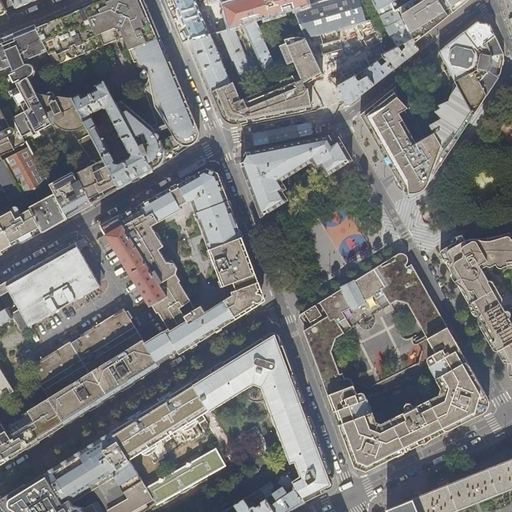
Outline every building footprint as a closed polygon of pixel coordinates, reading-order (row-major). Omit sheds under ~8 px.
[(159,38),(145,4),(143,0),(94,0),(65,12),(41,22),(34,25),(48,52),(55,65),(123,37),(125,43),(128,50),(159,38)] [(198,8),(195,0),(173,0),(183,21),(191,40),(210,35),(198,8)] [(241,0),(225,5),(224,6),(231,29),(234,28),(238,26),(242,25),(240,19),(259,14),(261,20),(285,12),(283,7),(293,4),(294,9),(309,6),(307,1),(308,0),(318,0),(319,3),(328,0),(241,0)] [(356,75),(335,30),(340,28),(347,46),(372,35),(374,29),(368,9),(364,10),(360,0),(328,0),(319,3),(309,6),(294,9),(305,35),(323,74),(327,71),(331,78),(336,87),(354,76),(356,75)] [(395,0),(371,0),(379,14),(378,15),(389,36),(394,48),(401,44),(404,43),(412,38),(404,21),(398,9),(395,11),(391,3),(395,0)] [(422,41),(451,18),(446,12),(436,0),(433,0),(404,21),(412,38),(416,45),(422,41)] [(444,0),(451,8),(456,14),(474,0),(444,0)] [(238,37),(234,28),(231,29),(221,32),(210,35),(191,40),(202,66),(212,90),(233,81),(252,74),(248,63),(251,61),(256,72),(275,64),(256,20),(242,25),(238,26),(241,35),(238,37)] [(477,22),(460,36),(439,52),(449,69),(458,84),(474,114),(500,74),(502,64),(503,58),(503,53),(495,36),(490,27),(490,25),(477,22)] [(48,52),(34,25),(6,36),(0,38),(0,70),(11,66),(14,71),(12,72),(18,84),(28,78),(33,73),(34,70),(33,67),(31,65),(28,64),(25,64),(23,61),(48,52)] [(293,111),(305,107),(306,110),(311,107),(307,83),(308,82),(312,80),(323,74),(305,35),(297,35),(288,36),(282,37),(283,41),(277,44),(285,63),(291,61),(296,73),(279,79),(281,83),(238,100),(233,87),(235,87),(233,81),(212,90),(221,111),(222,115),(225,119),(230,121),(234,123),(239,123),(245,122),(247,121),(246,118),(251,116),(253,120),(293,113),(293,111)] [(384,57),(382,55),(394,48),(389,36),(384,39),(361,52),(368,67),(378,61),(384,57)] [(58,71),(125,43),(123,37),(55,65),(58,71)] [(187,102),(174,71),(159,38),(128,50),(158,123),(134,136),(151,166),(175,152),(195,141),(197,138),(197,136),(198,133),(198,129),(197,127),(187,102)] [(416,45),(412,38),(404,43),(406,47),(401,51),(400,48),(402,47),(401,44),(394,48),(382,55),(384,57),(387,62),(393,70),(405,60),(418,50),(416,45)] [(381,66),(378,61),(368,67),(363,71),(366,75),(374,85),(388,74),(393,70),(387,62),(381,66)] [(458,84),(449,69),(445,71),(450,79),(448,82),(456,87),(458,84)] [(81,93),(80,93),(76,84),(67,88),(87,126),(120,188),(138,178),(153,170),(151,166),(134,136),(99,72),(91,76),(96,85),(95,85),(97,89),(83,97),(81,93)] [(356,80),(354,76),(336,87),(345,102),(351,103),(362,94),(374,85),(366,75),(358,80),(356,80)] [(36,93),(28,78),(18,84),(41,128),(51,123),(36,93)] [(18,84),(9,86),(23,112),(13,117),(25,139),(51,124),(51,123),(41,128),(18,84)] [(432,178),(474,114),(458,84),(456,87),(449,95),(448,101),(437,105),(435,106),(435,107),(434,108),(434,110),(436,112),(438,113),(441,118),(428,125),(433,133),(418,141),(402,111),(408,108),(396,95),(392,89),(379,100),(361,114),(367,124),(369,129),(388,160),(408,195),(410,194),(420,192),(425,188),(427,187),(429,183),(432,178)] [(9,86),(0,90),(3,96),(13,117),(23,112),(9,86)] [(51,123),(54,122),(55,124),(59,127),(61,129),(64,130),(66,130),(70,131),(73,131),(77,130),(82,129),(87,126),(67,88),(53,96),(36,93),(51,123)] [(0,161),(2,161),(0,155),(25,142),(6,108),(0,110),(0,161)] [(120,188),(87,126),(82,129),(77,130),(73,131),(70,131),(92,165),(77,172),(81,179),(80,180),(92,204),(116,191),(120,188)] [(307,163),(312,160),(317,168),(321,166),(327,175),(352,159),(339,137),(332,141),(329,135),(255,150),(247,152),(244,158),(241,164),(244,172),(261,216),(288,199),(282,190),(286,188),(281,180),(284,177),(307,163)] [(46,198),(54,194),(49,185),(29,147),(5,160),(23,195),(27,202),(30,200),(27,194),(40,187),(46,198)] [(23,195),(5,160),(4,160),(2,161),(0,161),(0,190),(0,191),(3,193),(4,194),(6,193),(11,202),(23,195)] [(214,172),(207,169),(165,192),(152,200),(127,214),(120,218),(167,295),(168,296),(153,306),(157,312),(158,311),(169,329),(163,331),(160,333),(174,354),(176,353),(178,352),(179,354),(200,341),(199,339),(203,337),(210,335),(230,322),(235,317),(236,319),(256,307),(253,302),(255,301),(257,297),(258,293),(258,291),(262,289),(261,286),(259,281),(255,283),(254,279),(253,275),(252,268),(246,252),(243,243),(245,242),(243,237),(240,237),(240,230),(231,207),(227,201),(229,201),(219,174),(214,172)] [(73,172),(49,185),(54,194),(66,219),(86,207),(92,204),(80,180),(77,181),(73,172)] [(66,219),(54,194),(46,198),(30,207),(30,208),(43,232),(56,225),(66,219)] [(43,232),(30,208),(16,215),(12,209),(0,215),(0,220),(11,242),(16,239),(20,237),(20,238),(22,240),(24,241),(26,241),(28,240),(43,232)] [(167,295),(120,218),(118,215),(100,225),(106,234),(132,277),(150,306),(167,295)] [(0,256),(3,254),(1,251),(13,244),(11,242),(0,220),(0,256)] [(508,368),(509,373),(510,374),(511,374),(511,233),(510,232),(510,231),(509,231),(493,238),(485,239),(474,237),(472,237),(465,239),(464,236),(443,248),(442,249),(441,250),(441,253),(455,278),(459,285),(466,298),(477,317),(479,320),(481,324),(489,338),(490,337),(495,345),(503,359),(506,359),(507,360),(508,362),(508,368)] [(85,237),(76,242),(80,249),(88,244),(85,237)] [(50,257),(0,285),(0,295),(13,318),(23,334),(29,331),(31,326),(80,298),(101,287),(98,282),(87,262),(81,252),(80,249),(76,242),(50,257)] [(94,258),(88,248),(81,252),(87,262),(94,258)] [(373,314),(397,299),(407,303),(427,338),(447,327),(411,264),(407,266),(405,264),(406,263),(407,261),(407,258),(406,256),(405,255),(404,254),(402,253),(400,253),(399,253),(397,254),(396,255),(395,257),(394,260),(381,266),(381,265),(355,280),(357,285),(351,288),(344,292),(343,288),(302,313),(301,314),(300,315),(300,317),(301,318),(306,326),(307,328),(305,329),(329,394),(355,385),(353,381),(350,378),(346,378),(344,372),(341,373),(332,350),(337,337),(359,323),(359,325),(361,327),(362,327),(365,329),(368,329),(371,328),(374,326),(375,324),(375,322),(375,319),(375,317),(373,314)] [(105,278),(94,258),(87,262),(98,282),(105,278)] [(0,325),(13,318),(0,295),(0,325)] [(50,398),(143,340),(130,320),(133,318),(128,311),(127,311),(125,312),(124,309),(82,335),(83,336),(78,340),(72,343),(72,342),(35,363),(39,369),(41,373),(36,375),(50,398)] [(427,441),(485,412),(487,406),(489,399),(485,392),(454,339),(447,327),(427,338),(436,353),(428,358),(427,359),(427,361),(428,362),(443,389),(442,395),(415,409),(413,404),(411,403),(410,403),(408,403),(406,405),(405,407),(405,408),(407,412),(381,426),(376,422),(365,394),(363,392),(362,392),(361,392),(358,393),(355,385),(329,394),(331,399),(334,407),(338,419),(355,466),(361,469),(367,471),(427,441)] [(280,340),(280,338),(279,334),(279,333),(276,332),(273,331),(270,332),(269,333),(268,333),(267,335),(266,337),(266,339),(264,340),(263,337),(192,381),(194,385),(209,410),(210,410),(253,384),(259,387),(270,413),(275,427),(288,462),(293,460),(299,474),(290,480),(305,502),(308,500),(321,494),(319,491),(321,490),(323,491),(327,491),(329,484),(332,477),(329,474),(327,473),(327,472),(330,471),(311,421),(308,422),(306,416),(304,417),(301,409),(299,403),(300,402),(299,397),(302,396),(283,344),(280,345),(279,343),(280,340)] [(78,340),(83,336),(82,335),(81,334),(71,340),(72,342),(72,343),(78,340)] [(151,372),(158,368),(156,365),(158,364),(145,343),(143,340),(50,398),(48,399),(49,401),(45,404),(43,402),(25,413),(26,416),(26,417),(14,424),(11,423),(9,428),(5,431),(0,422),(0,448),(6,458),(9,457),(11,455),(12,458),(14,456),(14,455),(15,454),(17,453),(18,454),(38,441),(38,439),(40,438),(42,437),(43,439),(52,433),(51,432),(55,429),(56,430),(65,425),(64,424),(73,419),(78,415),(78,414),(79,413),(81,411),(82,413),(85,411),(87,410),(87,411),(102,402),(101,401),(103,400),(103,401),(117,393),(116,392),(119,390),(120,391),(138,380),(151,372)] [(6,377),(0,367),(0,400),(15,391),(6,377)] [(159,441),(178,429),(185,440),(189,437),(191,440),(201,434),(192,420),(202,414),(206,412),(209,410),(194,385),(191,387),(183,392),(177,395),(173,398),(171,394),(164,398),(167,402),(164,404),(144,416),(141,418),(139,414),(132,418),(135,422),(125,428),(114,435),(129,459),(145,449),(154,463),(163,457),(161,454),(166,452),(159,441)] [(114,435),(112,431),(108,433),(77,452),(44,473),(63,502),(69,498),(72,502),(114,476),(127,498),(107,510),(108,511),(142,511),(156,504),(147,487),(129,459),(114,435)] [(218,469),(225,466),(215,448),(147,487),(156,504),(165,499),(178,492),(193,483),(207,476),(218,469)] [(511,457),(386,508),(387,511),(451,511),(474,503),(476,502),(478,502),(511,488),(511,457)] [(83,511),(80,506),(73,504),(72,502),(69,498),(63,502),(44,473),(39,476),(35,479),(20,488),(1,500),(6,509),(11,511),(83,511)] [(286,474),(276,479),(281,487),(272,493),(270,490),(273,488),(273,486),(271,483),(259,490),(274,511),(286,511),(289,511),(305,502),(290,480),(286,474)] [(243,499),(252,511),(274,511),(259,490),(243,499)] [(252,511),(243,499),(230,508),(232,511),(236,508),(239,511),(228,511),(227,510),(222,511),(252,511)]
